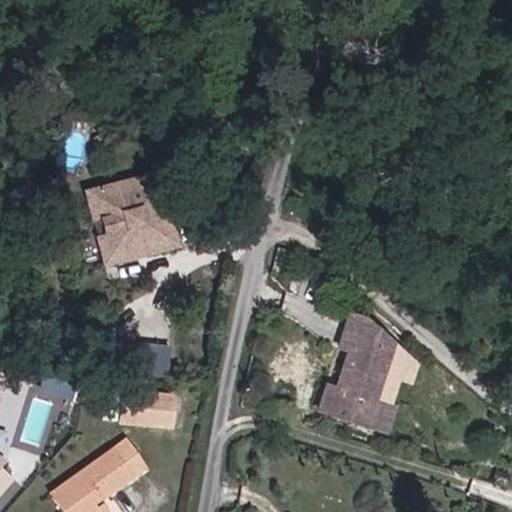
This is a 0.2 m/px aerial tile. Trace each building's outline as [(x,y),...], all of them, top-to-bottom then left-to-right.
[(170,248),(149,176),(143,178),(145,183),(162,243),(103,259),(93,222),(85,220),(80,198),(86,196),(85,193),(77,195),(97,267),(170,248)] [(111,192),(145,183),(143,178),(93,191),(94,193),(111,192)] [(162,243),(145,183),(111,192),(94,193),(93,191),(85,193),(86,196),(80,198),(85,220),(93,222),(103,259),(162,243)] [(363,321),(349,317),(339,350),(349,353),(358,355),(346,394),(337,392),(328,389),(321,413),(388,433),(395,408),(376,403),(393,346),(363,321)] [(358,355),(349,353),(337,392),(346,394),(358,355)] [(179,395),(128,391),(126,422),(176,426),(179,395)] [(119,511),(114,505),(105,493),(114,485),(119,490),(135,478),(149,467),(128,440),(114,450),(56,495),(70,511),(119,511)]
